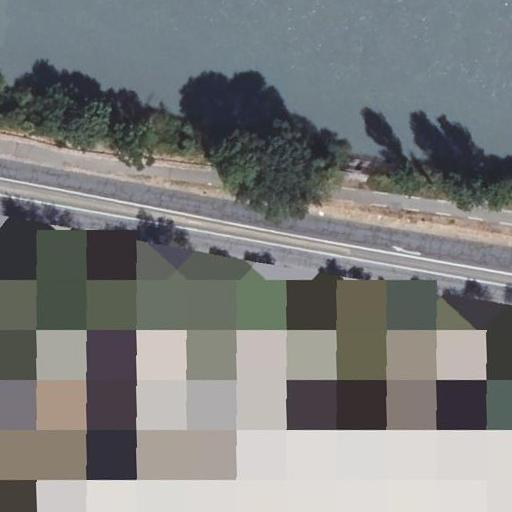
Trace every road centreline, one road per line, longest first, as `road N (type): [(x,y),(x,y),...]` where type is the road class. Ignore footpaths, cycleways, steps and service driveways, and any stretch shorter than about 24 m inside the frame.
road 1 (secondary): [(321,242),(169,198),(0,170)]
road 2 (secondary): [(0,200),(321,242)]
road 3 (secondary): [(321,242),(511,272)]
